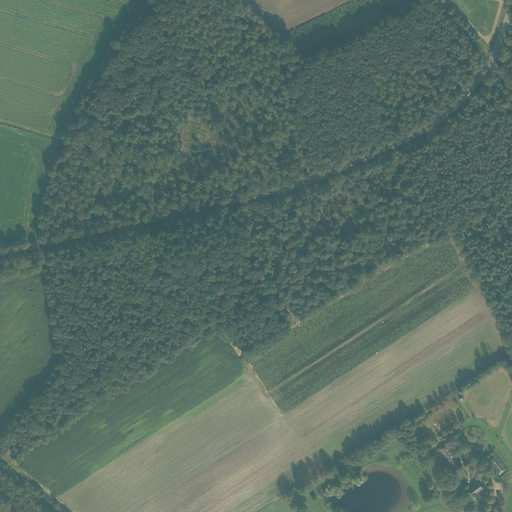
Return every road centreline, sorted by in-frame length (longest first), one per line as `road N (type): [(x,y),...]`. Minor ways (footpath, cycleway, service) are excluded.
road 1 (tertiary): [(0,253),(299,184),(422,130),(488,65)]
road 2 (track): [(511,231),(482,208),(242,354),(218,326),(183,314),(62,341)]
